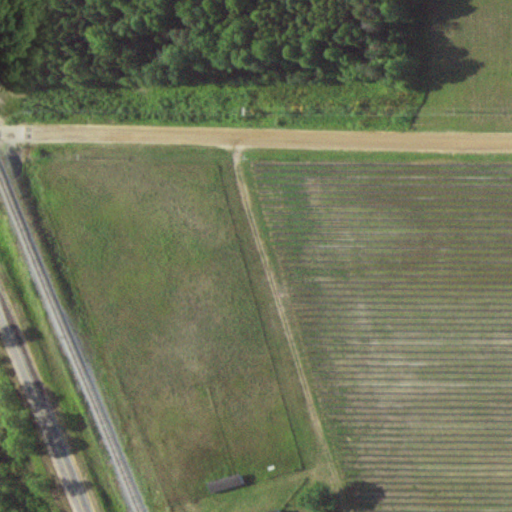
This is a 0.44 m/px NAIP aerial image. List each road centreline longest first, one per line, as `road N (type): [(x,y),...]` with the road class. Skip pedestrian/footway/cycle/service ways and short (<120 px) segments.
road 1 (residential): [(511,142),(0,137)]
road 2 (tertiary): [(84,511),(0,307)]
